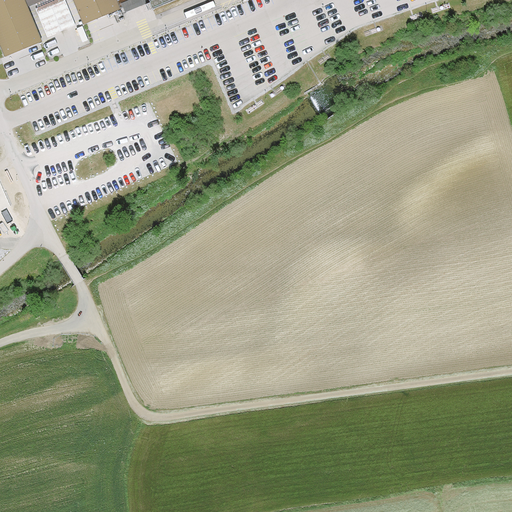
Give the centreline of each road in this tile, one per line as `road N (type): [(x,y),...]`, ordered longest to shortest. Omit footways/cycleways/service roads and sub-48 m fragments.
road 1 (track): [(94,322),(130,398),(161,419),(511,371)]
road 2 (track): [(36,203),(94,322),(0,346)]
road 3 (tertiary): [(0,121),(36,203),(35,236),(0,271)]
